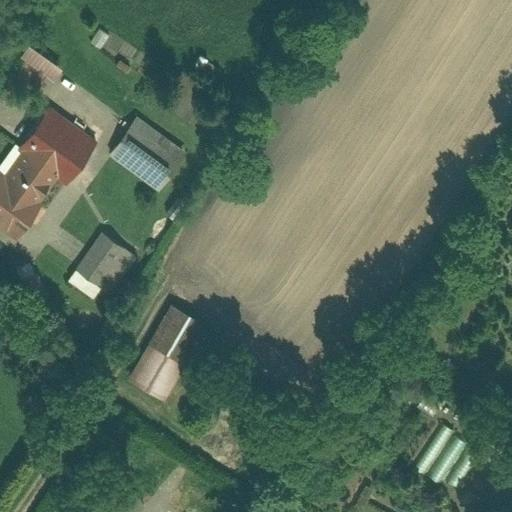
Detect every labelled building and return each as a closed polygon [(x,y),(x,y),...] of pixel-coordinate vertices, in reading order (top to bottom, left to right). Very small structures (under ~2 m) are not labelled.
[(59,67),(29,43),(15,61),(45,84),(59,67)] [(37,202),(56,175),(64,180),(92,140),(48,109),(19,149),(23,151),(4,178),(0,175),(0,220),(19,234),(40,204),(37,202)] [(182,151),(134,116),(109,150),(157,185),(182,151)] [(108,289),(133,255),(102,232),(76,266),(108,289)] [(126,374),(161,395),(204,323),(169,302),(126,374)] [(419,473),(464,488),(478,444),(433,429),(419,473)] [(96,501),(104,511),(128,511),(140,504),(124,481),(96,501)]
